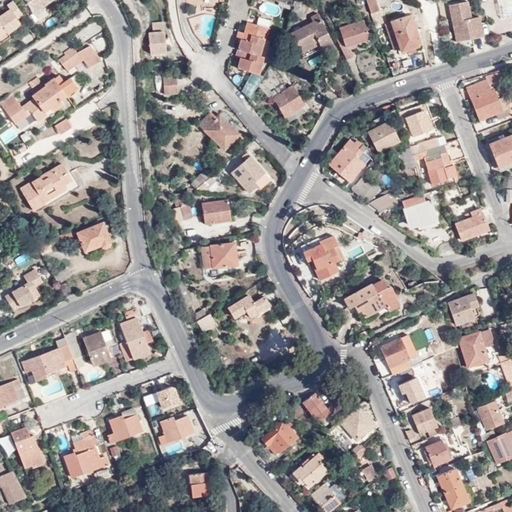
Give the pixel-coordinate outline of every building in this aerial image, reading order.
[(23,0),(33,14),(52,0),(23,0)] [(59,0),(52,0),(33,14),(35,16),(59,0)] [(296,0),(293,14),(302,16),(306,0),(296,0)] [(366,0),(375,22),(384,20),(376,0),(366,0)] [(511,0),(499,0),(503,16),(511,14),(511,0)] [(483,36),(479,17),(471,18),(467,1),(449,4),(456,42),(483,36)] [(7,33),(8,33),(20,25),(16,19),(22,15),(13,2),(6,6),(9,11),(0,16),(0,35),(6,32),(7,33)] [(333,45),(316,10),(309,14),(312,19),(289,31),(298,51),(312,45),(310,41),(315,39),(320,51),(333,45)] [(411,13),(394,19),(404,49),(420,44),(411,13)] [(335,35),(345,58),(354,55),(350,44),(370,36),(361,16),(338,25),(341,33),(335,35)] [(152,23),(153,33),(165,32),(164,22),(152,23)] [(266,40),(269,29),(247,23),(244,34),(238,32),(236,38),(241,40),(235,56),(240,58),(237,69),(258,75),(264,57),(260,56),(264,40),(266,40)] [(0,43),(10,37),(8,33),(7,33),(6,32),(0,35),(0,43)] [(149,33),(150,54),(166,53),(165,32),(153,33),(149,33)] [(101,60),(90,45),(79,52),(74,46),(65,53),(66,55),(59,60),(67,70),(83,59),(89,66),(101,60)] [(268,91),(272,98),(284,117),(304,104),(295,91),(300,88),(296,83),(286,89),(273,72),(258,86),(264,93),(268,91)] [(478,119),(501,110),(493,89),(490,90),(488,84),(500,80),(497,73),(485,76),(486,79),(466,87),(478,119)] [(312,81),(322,94),(330,88),(319,75),(312,81)] [(56,76),(52,79),(58,87),(62,84),(56,76)] [(165,94),(178,93),(176,76),(163,77),(165,94)] [(58,87),(52,79),(44,84),(45,86),(31,96),(33,98),(21,107),(27,115),(30,113),(36,121),(62,103),(59,100),(77,87),(70,78),(62,84),(58,87)] [(241,88),(248,95),(253,89),(246,83),(241,88)] [(493,89),(501,110),(508,108),(500,86),(493,89)] [(202,99),(211,96),(209,90),(200,92),(202,99)] [(269,100),(272,98),(268,91),(264,93),(269,100)] [(424,109),(420,111),(424,123),(429,122),(424,109)] [(424,123),(420,111),(403,117),(411,138),(431,129),(429,122),(424,123)] [(216,117),(211,112),(199,124),(225,149),(240,134),(219,114),(216,117)] [(17,135),(31,124),(25,117),(11,127),(17,135)] [(59,136),(70,128),(64,119),(53,127),(59,136)] [(399,141),(389,122),(368,133),(377,152),(399,141)] [(9,127),(0,136),(0,139),(6,145),(16,134),(9,127)] [(511,159),(511,133),(488,144),(497,166),(511,159)] [(444,144),(445,144),(442,137),(425,143),(418,146),(420,153),(427,151),(444,144)] [(349,182),(365,164),(358,158),(363,152),(360,149),(362,146),(357,141),(353,144),(349,140),(329,164),(349,182)] [(416,142),(409,144),(409,147),(412,156),(420,153),(418,146),(416,142)] [(447,152),(444,144),(427,151),(429,157),(440,154),(447,152)] [(412,156),(409,147),(398,149),(401,159),(412,156)] [(465,158),(461,147),(447,152),(450,162),(465,158)] [(271,180),(247,152),(242,156),(245,160),(232,171),(250,192),(258,185),(261,189),(271,180)] [(358,158),(365,164),(370,158),(363,152),(358,158)] [(450,162),(447,152),(440,154),(441,158),(445,168),(451,166),(450,162)] [(441,158),(440,154),(429,157),(424,159),(425,162),(441,158)] [(401,159),(399,159),(402,170),(415,167),(412,156),(401,159)] [(445,168),(441,158),(425,162),(432,185),(449,180),(449,178),(454,177),(451,166),(445,168)] [(46,202),(78,182),(72,172),(70,173),(63,162),(21,188),(35,211),(47,204),(46,202)] [(198,186),(212,175),(206,168),(193,179),(198,186)] [(353,184),(352,186),(370,202),(384,195),(381,186),(363,174),(354,185),(353,184)] [(216,180),(212,175),(198,186),(196,188),(205,190),(216,180)] [(390,195),(372,203),(383,211),(401,204),(390,195)] [(423,196),(401,204),(409,223),(407,224),(410,231),(418,228),(419,230),(439,223),(430,200),(425,202),(423,196)] [(231,220),(228,199),(202,203),(204,224),(231,220)] [(192,217),(188,204),(180,206),(184,219),(192,217)] [(472,217),(466,219),(454,224),(460,240),(487,230),(480,209),(470,213),(472,217)] [(103,249),(104,250),(105,249),(107,249),(108,248),(109,247),(109,246),(109,245),(109,244),(109,242),(111,242),(103,223),(76,234),(83,253),(100,246),(100,247),(101,249),(103,249)] [(427,234),(422,244),(437,254),(441,244),(455,239),(450,225),(427,234)] [(51,245),(64,240),(65,241),(74,237),(72,231),(49,241),(51,245)] [(348,266),(333,234),(320,239),(318,237),(301,245),(308,260),(310,259),(320,279),(348,266)] [(441,244),(437,254),(439,255),(459,248),(455,239),(441,244)] [(43,255),(53,251),(51,245),(49,241),(37,246),(43,255)] [(234,242),(211,245),(213,267),(237,264),(234,242)] [(213,267),(211,245),(202,246),(205,268),(213,267)] [(174,281),(181,278),(175,264),(170,265),(170,271),(174,281)] [(53,273),(59,283),(73,275),(67,265),(53,273)] [(27,283),(4,296),(14,313),(40,298),(35,289),(45,284),(36,269),(23,276),(27,283)] [(349,307),(354,305),(358,303),(362,310),(365,316),(385,306),(388,311),(397,306),(382,278),(344,298),(349,307)] [(193,304),(182,280),(176,283),(187,307),(193,304)] [(61,285),(68,297),(74,293),(67,281),(61,285)] [(480,307),(475,293),(448,304),(456,324),(476,317),(474,309),(480,307)] [(254,302),(249,295),(228,307),(234,316),(245,310),(250,316),(270,305),(265,295),(254,302)] [(153,314),(149,305),(142,308),(145,317),(153,314)] [(139,313),(138,307),(125,312),(127,317),(139,313)] [(210,313),(197,321),(202,329),(207,326),(209,330),(216,326),(212,319),(213,319),(210,313)] [(150,351),(146,342),(142,331),(137,317),(120,323),(126,339),(134,358),(150,351)] [(503,342),(511,339),(511,322),(498,326),(503,342)] [(142,331),(146,342),(153,339),(149,329),(142,331)] [(110,356),(100,330),(82,337),(93,363),(110,356)] [(495,355),(488,330),(458,339),(466,368),(493,360),(492,356),(495,355)] [(72,332),(65,335),(70,348),(77,345),(72,332)] [(65,335),(64,333),(46,339),(48,345),(59,341),(61,345),(22,361),(31,382),(49,375),(48,373),(65,366),(69,364),(70,370),(77,367),(74,360),(74,359),(70,348),(65,335)] [(380,346),(391,375),(400,371),(411,366),(410,363),(417,360),(406,335),(380,346)] [(126,361),(134,358),(126,339),(119,342),(126,361)] [(77,345),(70,348),(74,359),(83,355),(79,344),(77,345)] [(509,390),(511,389),(511,364),(509,355),(498,358),(509,390)] [(77,367),(80,375),(86,371),(81,357),(74,360),(77,367)] [(48,373),(49,375),(51,379),(67,372),(65,366),(48,373)] [(411,366),(400,371),(403,378),(414,374),(411,366)] [(73,378),(80,375),(77,367),(70,370),(73,378)] [(423,397),(415,376),(397,384),(402,394),(406,392),(410,402),(423,397)] [(0,405),(24,396),(18,379),(0,385),(0,405)] [(173,384),(155,389),(160,405),(178,400),(173,384)] [(446,391),(439,394),(442,402),(448,400),(450,398),(446,391)] [(327,408),(314,393),(302,402),(318,422),(320,421),(324,425),(326,425),(332,420),(332,418),(328,414),(334,409),(331,405),(327,408)] [(448,400),(442,402),(445,409),(451,407),(448,400)] [(486,427),(503,420),(495,401),(479,408),(486,427)] [(188,416),(195,433),(204,429),(196,404),(186,407),(187,408),(173,412),(175,417),(176,420),(188,416)] [(373,424),(358,407),(341,422),(356,439),(373,424)] [(437,426),(428,407),(411,414),(419,434),(437,426)] [(123,419),(136,415),(133,408),(121,412),(122,416),(123,419)] [(447,412),(450,419),(456,417),(452,409),(447,412)] [(142,433),(136,415),(123,419),(122,416),(109,420),(113,433),(107,435),(110,443),(142,433)] [(163,444),(195,433),(188,416),(176,420),(175,417),(159,423),(162,433),(159,434),(163,444)] [(450,419),(453,427),(461,423),(458,416),(456,417),(450,419)] [(261,439),(267,446),(273,442),(280,451),(296,438),(287,428),(291,425),(286,419),(261,439)] [(480,420),(476,421),(480,434),(484,432),(480,420)] [(27,426),(4,434),(8,446),(16,443),(25,466),(32,463),(34,466),(45,462),(34,435),(32,437),(27,426)] [(404,431),(408,439),(414,437),(410,429),(404,431)] [(495,434),(494,429),(484,432),(480,434),(482,440),(495,434)] [(511,456),(511,450),(509,443),(511,441),(511,429),(486,440),(496,463),(511,456)] [(76,456),(97,448),(95,443),(98,442),(96,436),(94,437),(91,430),(84,433),(86,439),(75,444),(77,449),(74,450),(75,452),(76,456)] [(315,442),(306,432),(301,437),(309,447),(315,442)] [(444,438),(441,439),(449,457),(452,456),(444,438)] [(449,457),(441,439),(425,446),(433,465),(449,457)] [(273,442),(267,446),(275,455),(280,451),(273,442)] [(458,445),(464,458),(469,456),(463,443),(458,445)] [(361,449),(362,448),(358,444),(351,450),(355,454),(361,449)] [(100,458),(97,448),(76,456),(75,452),(64,456),(71,477),(108,464),(105,456),(100,458)] [(365,453),(361,449),(355,454),(359,459),(365,453)] [(491,471),(496,468),(489,452),(486,453),(491,471)] [(302,464),(291,474),(302,486),(307,492),(317,483),(316,481),(326,472),(321,465),(323,464),(320,461),(323,459),(318,453),(304,465),(302,464)] [(469,456),(464,458),(467,466),(479,461),(475,453),(469,456)] [(372,480),(377,476),(372,466),(362,471),(368,482),(372,480)] [(438,474),(445,490),(461,483),(470,480),(467,475),(459,478),(455,467),(438,474)] [(190,474),(190,484),(192,496),(209,494),(207,482),(206,472),(190,474)] [(302,486),(291,474),(289,476),(299,488),(302,486)] [(489,497),(480,475),(474,478),(483,500),(489,497)] [(3,486),(10,503),(16,500),(9,483),(3,486)] [(324,483),(311,494),(325,511),(328,511),(340,502),(324,483)] [(461,483),(445,490),(451,507),(468,499),(461,483)] [(511,511),(511,504),(509,498),(485,507),(486,511),(490,511),(502,507),(503,511),(511,511)]
